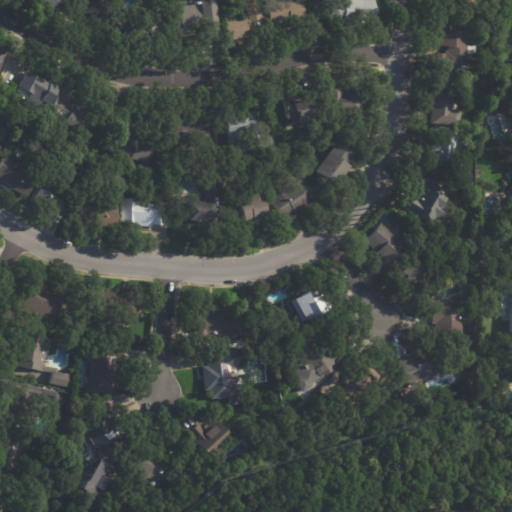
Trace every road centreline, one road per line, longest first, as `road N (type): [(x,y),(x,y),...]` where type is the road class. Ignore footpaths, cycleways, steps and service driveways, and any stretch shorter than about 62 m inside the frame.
road 1 (residential): [(401,0),(391,136),(357,208),(322,240),(236,269),(168,266),(56,251),(0,221)]
road 2 (residential): [(399,57),(345,50),(215,75),(145,71),(112,66),(0,11)]
road 3 (residential): [(168,266),(158,391)]
